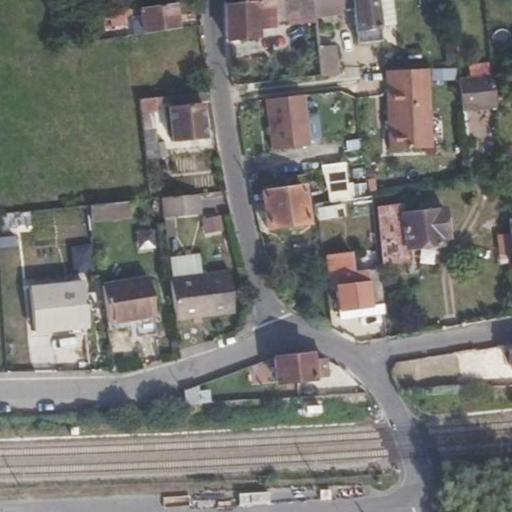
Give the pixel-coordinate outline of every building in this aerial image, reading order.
[(0,0),(0,34),(27,32),(23,0),(0,0)] [(232,0),(227,0),(228,37),(262,33),(261,26),(288,24),(285,0),(232,0)] [(316,21),(314,0),(285,0),(288,24),(316,21)] [(380,25),(379,21),(378,10),(376,0),(341,0),(342,4),(353,2),(355,29),(358,28),(359,39),(379,36),(378,25),(380,25)] [(392,9),(391,0),(376,0),(378,10),(392,9)] [(173,2),(103,10),(104,17),(109,16),(110,22),(125,21),(124,14),(141,12),(142,23),(143,31),(176,27),(173,2)] [(393,19),(392,9),(378,10),(379,21),(393,19)] [(125,25),(142,23),(141,12),(124,14),(125,21),(125,25)] [(0,52),(27,50),(27,32),(0,34),(0,52)] [(340,71),(337,44),(320,46),(323,73),(340,71)] [(0,199),(134,191),(126,58),(0,66),(0,199)] [(471,66),(472,74),(493,72),(493,64),(471,66)] [(434,143),(430,65),(388,68),(393,145),(434,143)] [(496,103),(493,72),(472,74),(460,76),(463,101),(463,106),(496,103)] [(210,88),(139,96),(140,108),(158,106),(158,100),(202,96),(202,101),(211,100),(210,88)] [(309,143),(305,92),(267,96),(272,146),(309,143)] [(206,134),(202,101),(170,105),(173,137),(206,134)] [(165,154),(163,136),(145,139),(148,157),(165,154)] [(350,193),(347,165),(334,166),(337,195),(350,193)] [(252,184),(285,180),(284,174),(251,178),(252,184)] [(308,219),(304,184),(286,186),(290,221),(308,219)] [(290,221),(286,186),(265,189),(269,224),(290,221)] [(197,191),(162,195),(165,222),(201,218),(197,191)] [(132,214),(130,198),(91,201),(93,218),(132,214)] [(408,245),(403,211),(401,200),(375,203),(384,262),(410,259),(408,245)] [(442,241),(440,221),(448,220),(446,205),(403,211),(408,245),(442,241)] [(232,309),(227,267),(171,274),(176,316),(232,309)] [(385,309),(381,273),(365,274),(365,281),(353,282),(352,270),(336,272),(341,313),(385,309)] [(149,275),(102,281),(107,318),(137,314),(140,334),(157,332),(149,275)] [(87,323),(83,281),(59,283),(64,326),(87,323)] [(64,326),(59,283),(29,285),(33,329),(64,326)] [(277,381),(327,374),(325,356),(313,351),(275,356),(277,381)] [(369,391),(351,370),(333,383),(332,394),(369,391)] [(201,402),(200,383),(185,389),(186,403),(201,402)]
